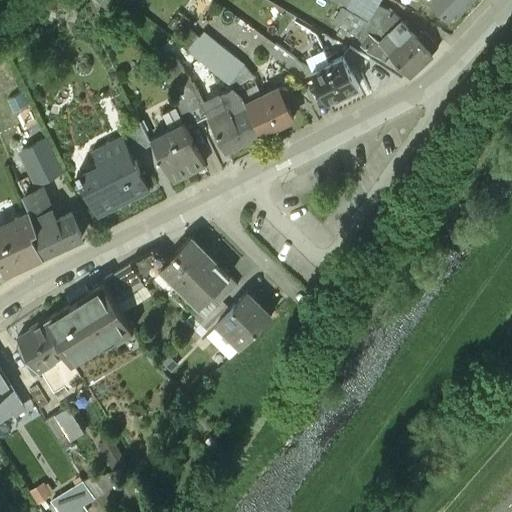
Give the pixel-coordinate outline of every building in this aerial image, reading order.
[(430,0),(448,16),(455,9),(458,12),(469,0),(430,0)] [(312,31),(292,20),(275,44),(293,57),(312,31)] [(438,49),(421,30),(415,35),(432,53),(432,54),(438,49)] [(386,44),(367,32),(365,35),(368,37),(362,46),(378,56),(386,44)] [(412,32),(400,42),(421,64),(432,54),(432,53),(415,35),(412,32)] [(245,65),(203,33),(188,52),(233,87),(252,76),(245,65)] [(410,74),(421,64),(400,42),(394,36),(386,44),(378,56),(396,66),(399,63),(410,74)] [(313,72),(328,101),(359,86),(354,77),(359,74),(354,65),(349,67),(344,56),(313,72)] [(198,90),(177,60),(177,61),(175,59),(172,58),(170,58),(167,59),(165,61),(164,64),(164,66),(160,71),(185,98),(186,100),(197,121),(209,115),(210,114),(198,90)] [(284,85),(247,104),(260,134),(261,135),(295,119),(289,104),(291,99),(290,95),(291,93),(293,91),(288,81),(284,83),(284,85)] [(240,92),(233,87),(221,93),(227,105),(210,114),(209,115),(227,151),(260,134),(247,104),(240,92)] [(186,100),(185,98),(173,105),(183,124),(184,123),(186,128),(197,121),(186,100)] [(141,123),(121,132),(123,137),(124,136),(133,154),(152,145),(141,123)] [(183,124),(153,140),(172,178),(174,177),(176,181),(189,174),(187,170),(188,169),(189,171),(204,164),(186,128),(184,123),(183,124)] [(133,154),(124,136),(123,137),(93,152),(101,169),(83,178),(81,173),(77,175),(99,217),(101,216),(100,214),(134,196),(135,198),(151,190),(133,154)] [(46,141),(22,154),(38,185),(62,173),(46,141)] [(72,213),(56,220),(42,188),(25,197),(31,210),(38,228),(33,230),(44,254),(82,237),(72,213)] [(31,210),(15,217),(16,221),(0,228),(0,258),(6,272),(44,254),(33,230),(38,228),(31,210)] [(216,261),(203,248),(204,247),(204,248),(206,246),(204,244),(202,246),(191,235),(175,251),(176,252),(167,260),(162,266),(164,267),(165,266),(181,280),(179,282),(201,304),(230,274),(216,260),(216,261)] [(101,279),(104,282),(116,302),(145,283),(162,266),(167,260),(155,249),(134,259),(101,279)] [(104,282),(46,318),(66,351),(70,357),(84,348),(87,352),(115,333),(118,339),(133,330),(116,302),(104,282)] [(228,326),(244,342),(272,314),(248,290),(222,316),(230,325),(228,326)] [(66,351),(46,318),(33,326),(34,328),(18,337),(30,356),(25,358),(35,373),(57,359),(55,358),(66,351)] [(0,412),(21,400),(0,366),(0,412)] [(56,413),(46,419),(58,439),(68,433),(56,413)] [(47,495),(55,511),(80,511),(107,500),(94,473),(47,495)]
